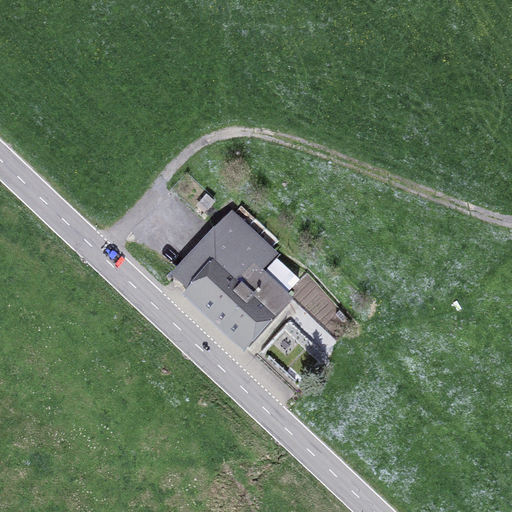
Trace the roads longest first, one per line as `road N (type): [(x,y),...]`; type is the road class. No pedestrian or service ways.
road 1 (tertiary): [(0,160),(373,511)]
road 2 (track): [(97,251),(180,158),(236,132),(305,144),(481,218),(511,222)]
